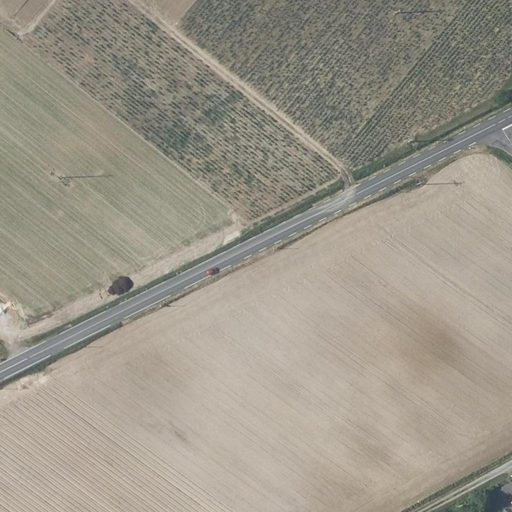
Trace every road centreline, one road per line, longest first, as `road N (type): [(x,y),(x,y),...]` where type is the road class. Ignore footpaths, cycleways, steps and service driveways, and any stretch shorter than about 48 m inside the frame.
road 1 (secondary): [(0,373),(495,125)]
road 2 (track): [(356,195),(346,174),(127,0)]
